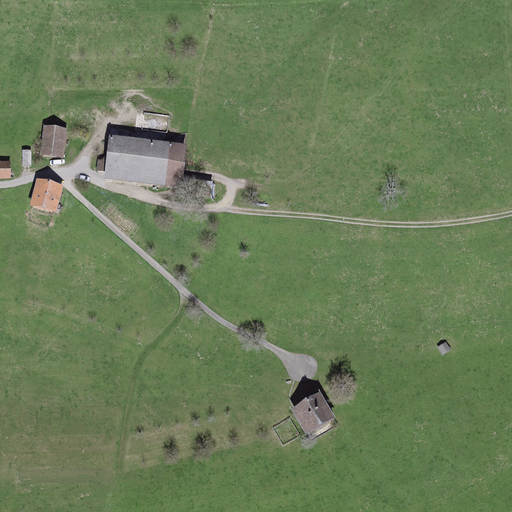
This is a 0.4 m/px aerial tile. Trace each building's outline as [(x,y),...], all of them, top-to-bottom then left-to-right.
[(69,132),(46,129),(43,157),(66,160),(69,132)] [(190,150),(111,139),(105,180),(184,191),(190,150)] [(31,153),(24,154),(26,169),(33,168),(31,153)] [(0,164),(0,181),(13,181),(13,164),(0,164)] [(65,189),(40,183),(34,211),(59,216),(65,189)] [(448,343),(438,350),(443,358),(453,351),(448,343)] [(337,422),(323,393),(295,407),(310,436),(337,422)]
